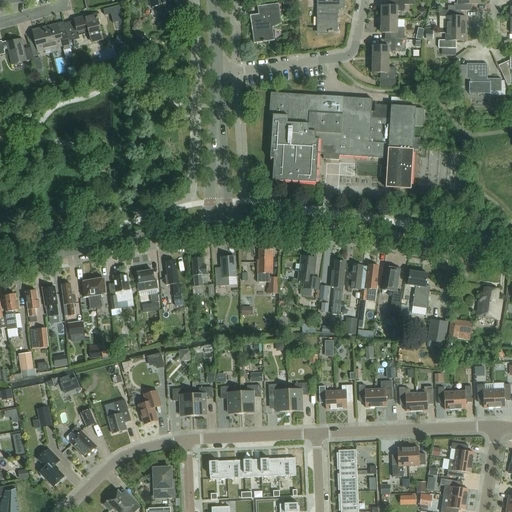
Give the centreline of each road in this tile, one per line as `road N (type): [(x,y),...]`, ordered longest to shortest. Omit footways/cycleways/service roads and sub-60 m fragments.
road 1 (tertiary): [(220,226),(511,263)]
road 2 (tertiary): [(0,268),(220,226)]
road 3 (residential): [(364,0),(343,57),(217,73)]
road 4 (residential): [(316,434),(496,427)]
road 5 (unclassified): [(217,73),(220,226)]
road 6 (residential): [(63,511),(124,455),(186,439)]
road 7 (residential): [(186,439),(316,434)]
